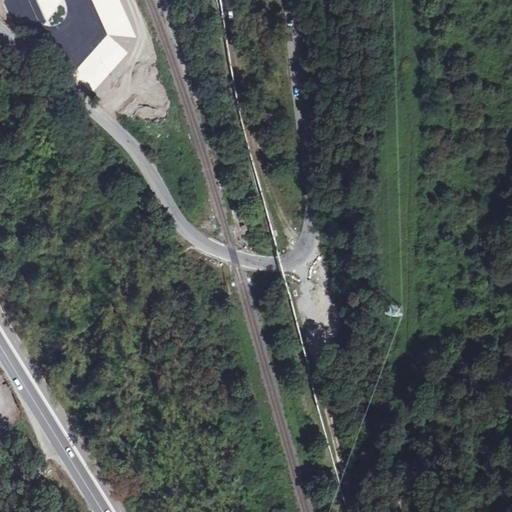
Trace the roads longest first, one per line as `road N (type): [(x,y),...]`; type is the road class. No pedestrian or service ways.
road 1 (unclassified): [(0,29),(60,73),(134,146),(195,238),(269,263),(306,247),(309,227),(311,183),(287,0)]
road 2 (track): [(289,259),(304,285),(353,511)]
road 3 (tertiary): [(8,359),(102,511)]
